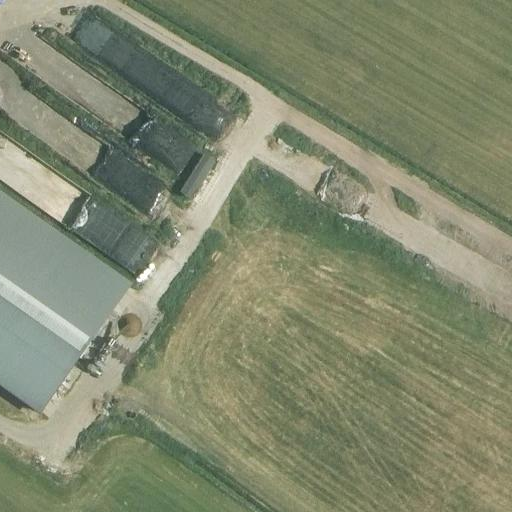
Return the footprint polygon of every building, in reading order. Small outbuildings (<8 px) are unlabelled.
[(143,97),(198,128),(212,102),(157,72),(143,97)] [(165,166),(179,147),(78,77),(64,96),(165,166)] [(0,153),(0,185),(133,269),(152,238),(5,146),(0,153)] [(362,210),(366,198),(348,192),(344,204),(362,210)] [(0,388),(40,416),(130,287),(0,196),(0,388)] [(178,216),(154,271),(168,277),(192,222),(178,216)]
